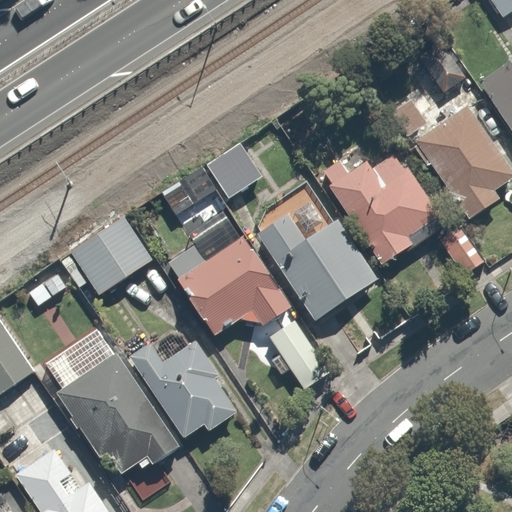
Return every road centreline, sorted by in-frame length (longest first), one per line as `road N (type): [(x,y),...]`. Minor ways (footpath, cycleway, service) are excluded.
road 1 (tertiary): [(312,511),(389,424),(511,331)]
road 2 (trunk): [(187,0),(0,121)]
